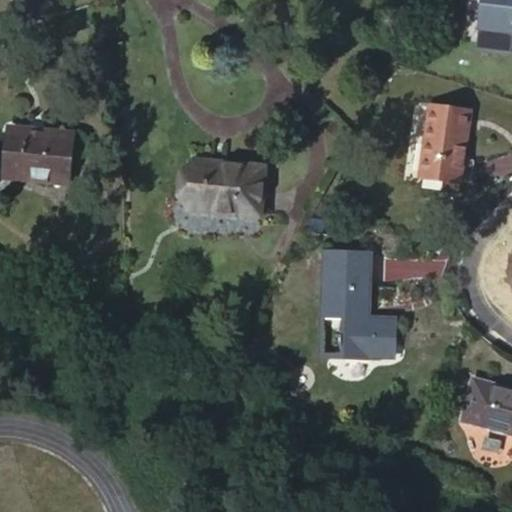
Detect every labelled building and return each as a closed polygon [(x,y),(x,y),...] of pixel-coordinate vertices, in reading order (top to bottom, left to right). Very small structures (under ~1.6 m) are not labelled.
[(511,0),(479,0),(477,27),(511,31),(511,20),(511,0)] [(465,112),(426,107),(418,176),(456,180),(465,112)] [(73,137),(10,130),(6,179),(47,183),(47,175),(69,178),(73,137)] [(262,172),(193,166),(189,214),(259,221),(262,172)] [(69,185),(69,178),(47,175),(47,183),(69,185)] [(370,257),(325,253),(321,319),(339,320),(338,335),(335,335),(334,345),(337,345),(337,356),(387,359),(391,320),(365,318),(370,257)] [(511,386),(471,375),(460,417),(511,431),(511,386)]
